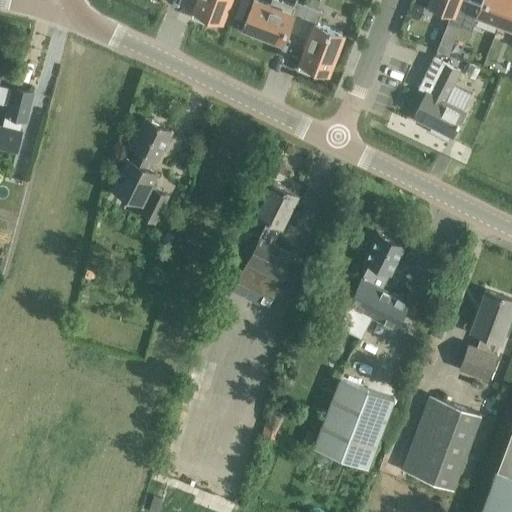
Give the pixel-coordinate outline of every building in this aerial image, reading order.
[(197,0),(191,16),(209,23),(212,15),(221,18),(227,4),(230,5),(232,0),(197,0)] [(294,6),(278,0),(272,0),(271,5),(257,0),(253,0),(242,31),(260,38),(262,32),(282,40),(287,29),(298,33),(302,24),(309,6),(296,1),(294,6)] [(459,26),(469,1),(467,0),(429,0),(426,9),(449,18),(448,22),(459,26)] [(498,26),(507,0),(482,0),(481,5),(469,1),(459,26),(471,31),(476,18),(498,26)] [(511,0),(507,0),(498,26),(511,31),(511,0)] [(321,11),(309,6),(298,33),(310,38),(298,68),(315,75),(318,67),(327,71),(333,56),(337,58),(342,44),(338,43),(342,33),(317,23),(321,11)] [(452,136),(465,110),(445,100),(460,70),(434,57),(418,87),(427,92),(414,117),(452,136)] [(0,103),(7,105),(5,116),(6,116),(0,138),(0,146),(14,150),(22,120),(27,121),(35,90),(13,85),(12,89),(0,85),(0,75),(1,70),(0,69),(0,103)] [(32,153),(47,99),(35,95),(20,150),(32,153)] [(153,188),(152,189),(149,187),(156,172),(145,167),(151,156),(157,159),(171,129),(147,117),(132,146),(138,149),(132,160),(127,158),(112,188),(141,202),(142,201),(145,203),(140,213),(153,220),(166,195),(153,188)] [(273,241),(282,224),(298,192),(274,180),(258,212),(268,218),(259,235),(258,236),(240,227),(227,254),(245,263),(232,290),(258,304),(260,300),(269,305),(296,253),(273,241)] [(364,260),(369,262),(362,276),(361,275),(346,304),(353,308),(342,329),(360,338),(367,323),(370,316),(395,329),(410,300),(384,286),(390,273),(391,273),(405,245),(378,232),(364,260)] [(470,331),(481,335),(477,346),(467,342),(458,369),(488,380),(498,354),(493,352),(497,341),(502,343),(511,314),(511,298),(486,289),(470,331)] [(369,467),(382,433),(390,437),(399,415),(390,411),(395,398),(340,377),(313,445),(369,467)] [(482,413),(429,393),(402,469),(454,488),(482,413)] [(511,511),(511,425),(497,467),(478,511),(511,511)]
